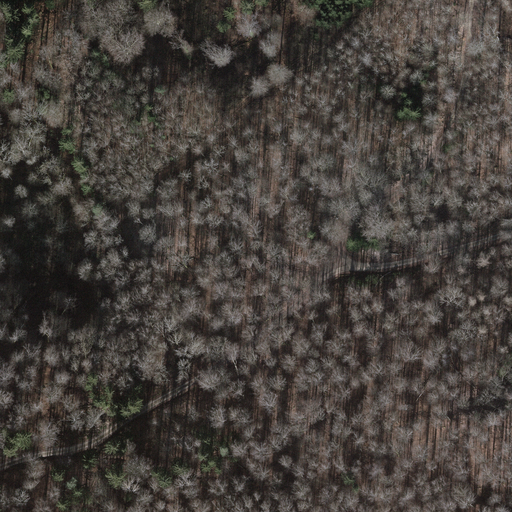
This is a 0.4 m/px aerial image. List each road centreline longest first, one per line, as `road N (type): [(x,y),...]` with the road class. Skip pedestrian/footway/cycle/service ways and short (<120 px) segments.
road 1 (track): [(474,32),(463,99),(441,150),(416,185),(340,240),(325,270),(347,275),(511,235)]
road 2 (track): [(325,270),(259,344),(199,383),(89,448),(0,468)]
